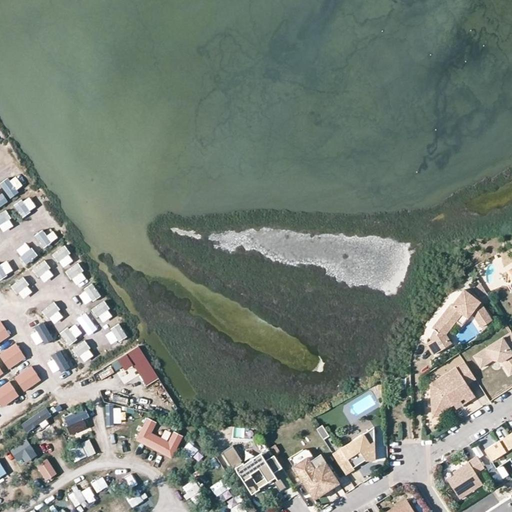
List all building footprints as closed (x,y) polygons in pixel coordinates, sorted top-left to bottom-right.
[(0,163),(11,160),(7,150),(0,152),(0,163)] [(15,174),(0,184),(9,197),(24,186),(15,174)] [(29,195),(14,205),(22,218),(37,208),(29,195)] [(6,210),(0,213),(0,228),(2,232),(15,225),(6,210)] [(36,234),(41,247),(58,240),(53,227),(36,234)] [(15,251),(28,265),(38,255),(25,242),(15,251)] [(65,245),(53,253),(63,268),(74,260),(65,245)] [(7,259),(0,263),(0,279),(14,272),(7,259)] [(44,261),(33,269),(44,283),(55,275),(44,261)] [(77,263),(66,271),(76,286),(88,278),(77,263)] [(13,284),(21,299),(33,294),(25,278),(13,284)] [(87,306),(101,295),(93,284),(78,294),(87,306)] [(480,301),(463,290),(452,305),(451,305),(437,324),(440,326),(436,331),(434,330),(430,338),(432,341),(427,345),(434,356),(452,345),(450,341),(448,343),(445,338),(446,336),(450,329),(456,321),(466,308),(472,312),(481,327),(492,320),(480,301)] [(104,301),(92,309),(102,323),(114,315),(104,301)] [(53,302),(43,311),(53,325),(64,316),(53,302)] [(472,312),(466,308),(456,321),(462,325),(472,312)] [(0,343),(11,337),(1,321),(0,321),(0,343)] [(45,323),(29,332),(37,346),(53,338),(45,323)] [(60,334),(69,345),(83,333),(74,323),(60,334)] [(120,323),(104,333),(112,345),(128,336),(120,323)] [(510,354),(511,352),(511,350),(510,348),(511,346),(511,332),(511,331),(472,356),(480,367),(492,360),(502,360),(509,373),(511,370),(511,356),(511,357),(510,354)] [(81,363),(94,357),(86,340),(74,346),(81,363)] [(17,343),(0,353),(0,355),(9,370),(27,359),(17,343)] [(159,378),(139,347),(126,355),(146,387),(159,378)] [(60,351),(46,361),(55,375),(70,365),(60,351)] [(111,363),(125,384),(138,375),(124,354),(111,363)] [(466,401),(475,395),(467,383),(475,378),(464,361),(428,383),(428,407),(438,412),(453,403),(460,399),(463,397),(466,401)] [(31,366),(14,378),(25,392),(41,380),(31,366)] [(0,404),(2,407),(19,396),(9,381),(0,387),(0,404)] [(462,403),(460,399),(453,403),(456,407),(462,403)] [(106,406),(107,425),(124,424),(123,405),(106,406)] [(21,423),(26,432),(52,417),(46,407),(21,423)] [(438,412),(428,407),(429,418),(438,412)] [(65,416),(73,433),(92,425),(84,408),(65,416)] [(168,442),(152,433),(158,423),(147,417),(135,439),(173,460),(185,437),(174,431),(168,442)] [(351,469),(351,466),(361,460),(373,460),(372,426),(330,452),(331,454),(344,474),(351,469)] [(504,438),(506,441),(487,453),(496,468),(511,458),(511,460),(511,431),(505,435),(504,438)] [(9,447),(17,462),(24,459),(25,462),(37,456),(27,438),(9,447)] [(484,448),(487,453),(506,441),(504,438),(500,441),(499,439),(484,448)] [(75,463),(96,453),(90,440),(69,450),(75,463)] [(197,455),(202,453),(197,441),(192,443),(197,455)] [(276,477),(273,473),(282,468),(274,456),(265,461),(260,454),(243,464),(243,463),(241,464),(240,462),(242,461),(232,446),(221,453),(231,468),(234,466),(252,494),(260,489),(259,488),(273,479),(275,481),(273,482),(279,492),(285,488),(278,476),(276,477)] [(286,457),(291,465),(306,456),(309,460),(313,458),(308,449),(300,449),(286,457)] [(306,456),(291,465),(312,498),(337,482),(331,472),(326,475),(321,468),(327,465),(320,454),(313,458),(309,460),(306,456)] [(449,481),(460,498),(482,484),(475,473),(484,467),(477,455),(467,461),(468,462),(455,470),(456,473),(458,475),(449,481)] [(37,465),(46,482),(58,475),(49,458),(37,465)] [(218,464),(208,471),(214,479),(224,472),(218,464)] [(327,465),(321,468),(326,475),(331,472),(327,465)] [(130,473),(119,475),(121,486),(132,484),(130,473)] [(447,478),(449,481),(458,475),(456,473),(447,478)] [(97,494),(107,488),(101,478),(90,484),(97,494)] [(190,498),(202,491),(195,479),(183,487),(190,498)] [(225,481),(213,486),(218,497),(229,492),(225,481)] [(75,507),(86,500),(78,487),(67,493),(75,507)] [(82,491),(87,500),(94,496),(89,487),(82,491)] [(134,511),(140,511),(146,509),(140,498),(141,497),(138,490),(127,495),(134,511)] [(511,511),(511,497),(510,495),(483,511),(511,511)] [(242,511),(237,497),(228,500),(232,511),(242,511)] [(407,502),(405,498),(395,505),(397,508),(407,502)] [(124,511),(117,499),(106,505),(110,511),(124,511)] [(414,511),(407,502),(397,508),(395,505),(384,511),(414,511)]
